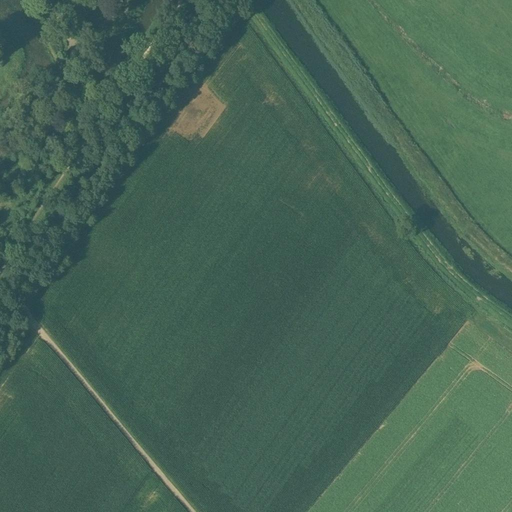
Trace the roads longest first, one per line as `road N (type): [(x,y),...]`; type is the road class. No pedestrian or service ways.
road 1 (track): [(0,269),(180,0)]
road 2 (residential): [(192,511),(13,293)]
